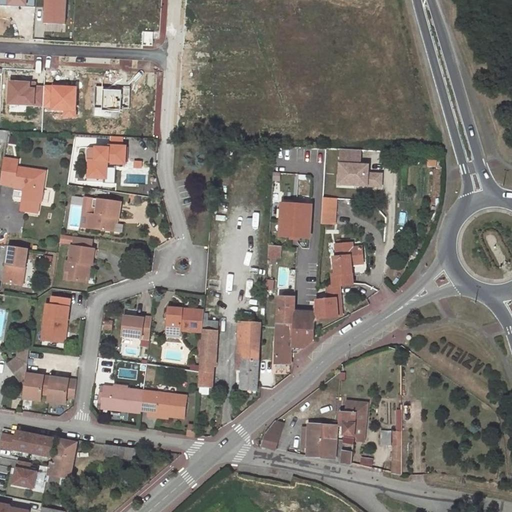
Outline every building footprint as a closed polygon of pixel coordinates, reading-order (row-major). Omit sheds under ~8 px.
[(66,0),(45,0),(44,24),(66,25),(66,0)] [(30,84),(11,83),(10,105),(43,106),(44,88),(35,88),(35,90),(30,90),(30,84)] [(44,87),(44,88),(43,106),(43,107),(53,108),(53,110),(65,111),(65,117),(75,118),(77,89),(65,88),(54,87),(44,87)] [(104,87),(96,87),(95,108),(103,109),(102,111),(121,112),(122,108),(129,109),(131,89),(122,88),(122,91),(104,90),(104,87)] [(111,137),(111,145),(123,145),(123,137),(111,137)] [(224,143),(216,142),(214,171),(222,172),(224,143)] [(105,177),(106,165),(108,161),(112,161),(112,163),(126,164),(127,146),(123,145),(111,145),(109,145),(108,148),(96,147),(95,160),(89,159),(88,177),(105,177)] [(95,160),(96,147),(89,147),(87,149),(86,159),(89,159),(95,160)] [(361,150),(341,149),(340,164),(339,185),(374,186),(375,174),(368,174),(365,174),(366,166),(360,165),(361,150)] [(28,192),(25,213),(39,215),(45,173),(17,169),(18,162),(4,160),(0,187),(24,190),(26,190),(28,192)] [(375,174),(374,186),(381,187),(382,175),(375,174)] [(73,205),(83,206),(84,197),(73,197),(73,205)] [(337,200),(323,199),(322,224),(335,225),(337,200)] [(81,230),(114,235),(115,221),(119,221),(121,205),(85,201),(81,230)] [(312,207),(282,205),(280,237),(310,239),(312,207)] [(352,244),(336,246),(337,258),(334,258),(335,275),(332,275),(332,286),(340,286),(353,284),(352,275),(349,275),(348,266),(351,266),(351,262),(363,261),(361,247),(353,248),(352,244)] [(29,250),(10,247),(6,266),(10,266),(7,283),(24,286),(29,250)] [(280,247),(269,247),(268,263),(276,264),(277,258),(280,258),(280,247)] [(96,252),(71,249),(69,265),(67,264),(65,275),(70,276),(69,284),(87,286),(90,268),(94,268),(96,252)] [(340,286),(332,286),(327,286),(328,297),(342,295),(340,286)] [(295,298),(279,297),(275,365),(285,365),(290,365),(292,365),(292,359),(292,354),(293,348),(294,313),(295,298)] [(343,306),(342,300),(329,301),(317,301),(317,303),(317,306),(317,314),(316,319),(340,317),(339,306),(343,306)] [(62,333),(66,333),(69,309),(46,306),(42,342),(60,345),(62,333)] [(204,321),(204,312),(168,309),(166,331),(203,334),(203,332),(204,321)] [(304,313),(294,313),(293,348),(303,349),(304,313)] [(317,314),(304,313),(303,349),(304,349),(304,345),(309,346),(314,342),(314,325),(316,320),(316,319),(317,314)] [(150,342),(152,320),(143,318),(143,321),(124,319),(121,340),(150,342)] [(113,322),(106,321),(105,330),(112,331),(113,322)] [(218,322),(204,321),(203,332),(218,333),(218,322)] [(260,341),(261,323),(244,322),(243,340),(260,341)] [(203,332),(203,334),(202,344),(217,345),(218,333),(203,332)] [(260,341),(243,340),(241,359),(244,359),(241,389),(256,391),(260,341)] [(202,344),(201,365),(211,365),(216,366),(217,345),(202,344)] [(29,351),(29,348),(19,346),(17,357),(8,365),(20,382),(25,378),(26,375),(29,351)] [(201,365),(200,374),(200,376),(211,377),(211,365),(201,365)] [(285,365),(275,365),(275,374),(290,373),(290,365),(285,365)] [(25,378),(22,401),(40,403),(42,396),(48,397),(47,404),(66,406),(66,399),(76,401),(78,382),(26,375),(25,378)] [(211,377),(200,376),(199,388),(210,388),(211,377)] [(142,413),(144,392),(100,387),(97,411),(142,415),(142,413)] [(151,393),(144,392),(142,413),(148,414),(151,393)] [(187,397),(151,393),(148,414),(148,418),(157,419),(158,417),(185,420),(187,397)] [(370,403),(350,402),(349,412),(342,412),(341,426),(344,427),(344,434),(361,436),(369,437),(369,425),(370,403)] [(275,422),(264,432),(279,436),(283,424),(275,422)] [(186,435),(195,436),(196,425),(188,424),(186,435)] [(308,449),(308,456),(335,459),(337,439),(322,438),(323,425),(309,424),(309,427),(308,449)] [(337,425),(323,425),(322,438),(337,439),(337,425)] [(308,449),(309,427),(301,427),(300,449),(308,449)] [(55,439),(16,431),(12,450),(51,457),(52,453),(55,439)] [(391,445),(391,431),(383,431),(381,431),(380,445),(391,445)] [(391,474),(401,475),(402,432),(393,431),(391,474)] [(279,436),(264,432),(261,446),(276,449),(279,436)] [(77,444),(59,440),(55,454),(52,453),(51,457),(48,475),(62,478),(70,479),(77,444)] [(104,456),(134,459),(135,449),(105,445),(104,456)] [(341,462),(352,464),(353,454),(342,452),(341,462)] [(31,464),(18,461),(13,484),(35,489),(38,473),(30,471),(31,464)] [(61,485),(62,478),(48,475),(46,482),(61,485)] [(11,506),(0,503),(0,511),(9,511),(10,508),(11,506)]
